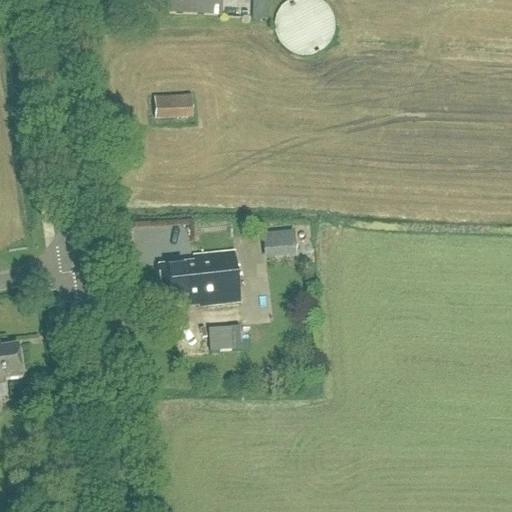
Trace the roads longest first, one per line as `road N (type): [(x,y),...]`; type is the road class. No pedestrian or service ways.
road 1 (tertiary): [(78,267),(40,0)]
road 2 (tertiary): [(117,511),(78,267)]
